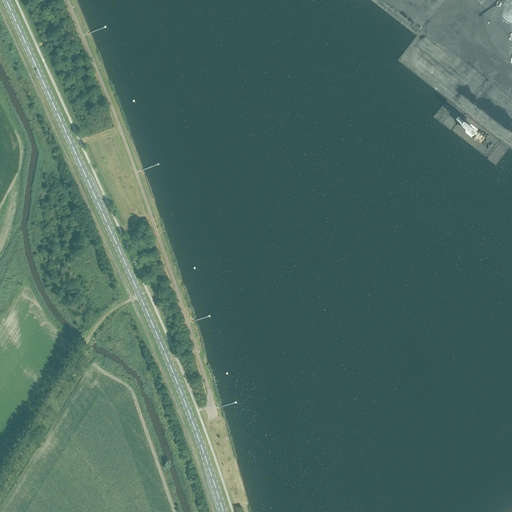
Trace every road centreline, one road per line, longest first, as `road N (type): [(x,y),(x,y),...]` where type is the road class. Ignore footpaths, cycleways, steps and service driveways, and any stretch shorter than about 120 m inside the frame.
road 1 (primary): [(139,294),(5,0)]
road 2 (primary): [(225,511),(139,294)]
road 3 (track): [(0,482),(79,354)]
